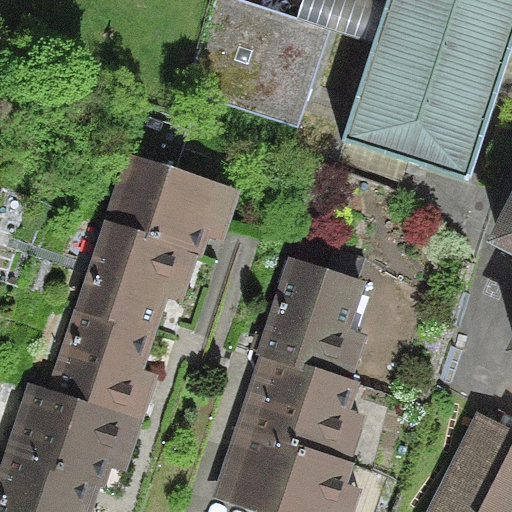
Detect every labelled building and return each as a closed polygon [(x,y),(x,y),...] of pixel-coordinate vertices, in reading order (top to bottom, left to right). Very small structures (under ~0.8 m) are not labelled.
[(468,187),(511,52),(511,0),(387,0),(341,142),(468,187)] [(329,37),(216,1),(186,92),(299,129),(329,37)] [(37,388),(0,503),(0,511),(80,511),(91,480),(101,483),(114,442),(141,359),(159,303),(177,247),(197,253),(219,185),(132,158),(56,394),(37,388)] [(511,217),(499,241),(511,247),(511,217)] [(246,458),(232,500),(267,511),(334,511),(350,464),(331,457),(354,385),(329,377),(360,282),(296,262),(282,306),(265,357),(277,361),(268,390),(246,458)] [(511,511),(511,435),(483,421),(438,511),(511,511)]
